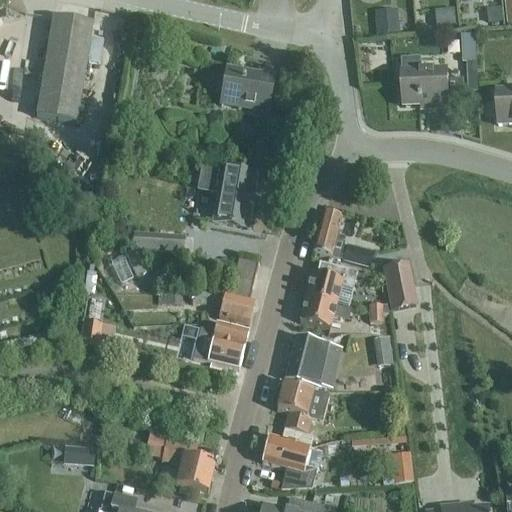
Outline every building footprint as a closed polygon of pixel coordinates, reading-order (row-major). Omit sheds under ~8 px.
[(36,120),(76,126),(92,27),(52,21),(36,120)] [(421,61),(401,62),(402,75),(404,108),(433,107),(433,112),(449,111),(447,73),(421,74),(421,61)] [(219,106),(266,114),(272,79),(225,70),(219,106)] [(511,93),(496,95),(498,129),(511,127),(511,93)] [(223,174),(213,224),(220,226),(243,230),(247,204),(252,205),(256,180),(223,174)] [(319,228),(312,256),(333,261),(339,263),(344,245),(335,243),(341,221),(322,216),(319,228)] [(133,236),(132,254),(183,256),(184,239),(133,236)] [(345,248),(341,264),(369,271),(373,255),(345,248)] [(127,259),(139,282),(151,278),(140,260),(127,259)] [(238,260),(228,300),(247,305),(258,265),(238,260)] [(312,277),(305,301),(335,309),(341,289),(352,292),(356,276),(329,269),(326,281),(312,277)] [(408,269),(384,273),(391,313),(415,308),(408,269)] [(157,307),(181,308),(182,296),(157,296),(157,307)] [(247,305),(228,300),(192,298),(192,308),(220,310),(217,323),(248,330),(253,307),(248,305),(247,305)] [(335,309),(305,301),(299,326),(329,333),(333,320),(347,324),(350,313),(335,309)] [(381,308),(369,309),(369,317),(381,317),(381,318),(388,317),(386,308),(381,308)] [(381,317),(369,317),(370,337),(382,337),(381,318),(381,317)] [(80,349),(110,354),(114,329),(83,324),(80,349)] [(215,327),(213,335),(199,332),(192,361),(238,372),(247,334),(215,327)] [(295,342),(284,384),(305,389),(318,392),(322,371),(335,374),(340,353),(327,350),(295,342)] [(387,343),(375,345),(377,354),(389,352),(387,343)] [(282,389),(276,414),(287,417),(283,432),(305,438),(309,421),(322,424),(328,400),(311,396),(282,389)] [(355,425),(357,399),(344,398),(342,424),(355,425)] [(197,447),(166,440),(149,436),(144,459),(161,463),(160,465),(179,469),(175,489),(207,497),(214,466),(194,462),(197,447)] [(320,455),(308,452),(308,451),(268,441),(261,466),(285,473),(280,494),(310,493),(315,474),(318,472),(321,457),(320,455)] [(80,482),(93,484),(96,465),(82,463),(82,465),(58,462),(57,471),(81,474),(80,482)] [(133,511),(136,505),(103,497),(99,511),(133,511)]
